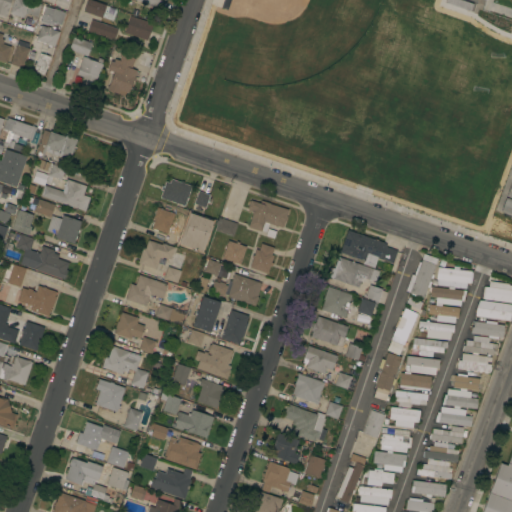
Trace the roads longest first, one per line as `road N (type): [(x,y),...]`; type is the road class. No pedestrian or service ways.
road 1 (residential): [(0,87),(511,266)]
road 2 (residential): [(147,136),(20,511)]
road 3 (residential): [(326,200),(218,511)]
road 4 (residential): [(511,359),(453,511)]
road 5 (residential): [(195,0),(147,136)]
